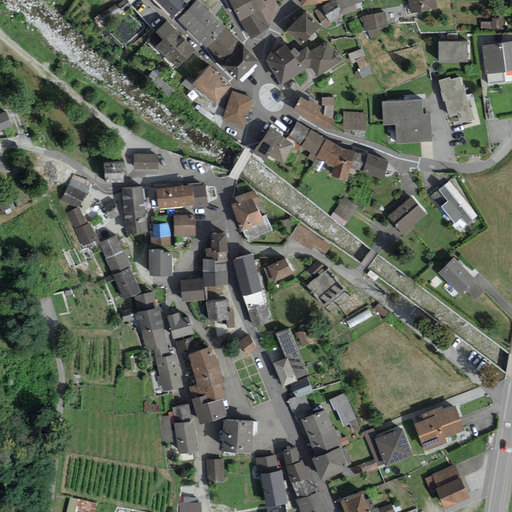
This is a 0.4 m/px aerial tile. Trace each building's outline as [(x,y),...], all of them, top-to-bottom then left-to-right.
[(155,0),(172,17),(189,0),(155,0)] [(241,40),(200,0),(195,0),(179,16),(222,58),(241,40)] [(264,0),(230,0),(251,39),(269,24),(279,8),(274,0),(265,0),(265,1),(264,0)] [(332,0),(314,12),(326,27),(342,15),(357,10),(355,4),(364,0),(332,0)] [(410,0),(413,12),(438,7),(437,0),(410,0)] [(321,24),(305,10),(286,29),(301,43),(321,24)] [(385,11),(361,16),(364,30),(368,29),(371,38),(380,35),(377,28),(388,26),(385,11)] [(492,22),(480,22),(480,29),(504,30),(504,18),(492,17),(492,22)] [(197,48),(168,18),(145,40),(154,49),(156,46),(177,68),(197,48)] [(511,33),(501,34),(501,41),(511,40),(511,33)] [(285,43),(267,59),(281,82),(309,65),(317,77),(342,58),(336,49),(333,49),(328,40),(310,49),(307,45),(295,54),(285,43)] [(468,40),(438,40),(438,60),(468,60),(468,40)] [(511,41),(481,46),(485,72),(511,67),(511,41)] [(259,58),(244,42),(224,62),(239,78),(259,58)] [(232,84),(209,64),(193,83),(215,102),(232,84)] [(450,76),(437,79),(449,124),(475,117),(472,106),(470,106),(464,85),(463,86),(460,75),(451,78),(450,76)] [(233,91),(223,119),(244,126),(254,98),(233,91)] [(307,99),(301,96),(293,109),(331,129),(334,119),(333,118),(334,97),(321,97),(318,103),(309,98),(307,99)] [(423,98),(381,101),(383,124),(396,123),(397,142),(433,139),(431,112),(424,112),(423,98)] [(7,110),(0,112),(0,130),(13,125),(7,110)] [(343,111),(342,127),(365,129),(366,112),(343,111)] [(349,149),(296,121),(287,137),(294,142),(292,145),(298,150),(301,146),(333,166),(332,174),(348,179),(351,168),(384,177),(388,159),(368,152),(367,154),(349,149)] [(287,137),(268,125),(252,151),(264,158),(267,152),(283,162),(292,145),(294,142),(287,137)] [(159,154),(134,153),(134,168),(159,168),(159,154)] [(123,161),(104,162),(105,180),(124,179),(123,161)] [(73,174),(61,199),(77,207),(89,182),(73,174)] [(186,184),(156,188),(159,207),(194,202),(195,207),(209,205),(205,179),(186,181),(186,184)] [(478,216),(450,181),(433,194),(456,222),(462,218),(467,224),(478,216)] [(142,185),(122,188),(127,233),(147,231),(142,185)] [(236,201),(233,203),(243,227),(245,226),(250,238),(272,229),(266,214),(263,214),(258,203),(262,201),(256,186),(234,195),(236,201)] [(359,206),(344,196),(331,215),(345,225),(359,206)] [(412,196),(389,216),(402,232),(425,212),(412,196)] [(80,207),(67,213),(82,246),(97,238),(90,222),(87,223),(80,207)] [(195,214),(175,214),(175,234),(195,234),(195,214)] [(331,244),(296,222),(288,236),(311,250),(314,246),(325,253),(331,244)] [(170,223),(153,224),(153,237),(170,236),(170,223)] [(203,278),(181,280),(183,300),(205,299),(204,285),(227,283),(226,261),(228,261),(226,232),(212,231),(211,248),(207,248),(205,258),(203,258),(203,278)] [(116,235),(98,243),(123,298),(141,290),(116,235)] [(164,248),(149,248),(149,273),(172,273),(172,251),(164,251),(164,248)] [(252,254),(234,259),(253,328),(271,323),(252,254)] [(285,256),(263,267),(271,281),(292,271),(285,256)] [(459,258),(444,272),(464,294),(479,280),(459,258)] [(325,266),(316,260),(308,267),(315,275),(325,266)] [(154,290),(135,295),(136,307),(121,310),(123,322),(139,319),(146,349),(153,348),(162,390),(182,385),(175,352),(172,353),(159,305),(158,306),(154,290)] [(226,299),(206,301),(208,321),(226,319),(227,327),(235,326),(233,310),(228,311),(226,299)] [(370,310),(349,320),(352,326),(373,317),(370,310)] [(178,312),(167,315),(173,337),(194,331),(189,314),(179,317),(178,312)] [(284,357),(273,362),(282,385),(290,382),(296,396),(289,399),(295,413),(308,407),(303,394),(312,390),(306,376),(298,379),(297,378),(309,373),(290,327),(275,334),(284,357)] [(308,328),(298,333),(304,346),(314,341),(308,328)] [(249,335),(237,343),(246,356),(258,347),(249,335)] [(192,336),(176,341),(179,353),(196,348),(192,336)] [(197,384),(190,387),(194,398),(206,394),(209,401),(222,397),(222,399),(226,398),(221,381),(223,381),(211,345),(189,353),(197,384)] [(342,424),(356,420),(349,393),(335,397),(342,424)] [(194,398),(192,398),(199,422),(227,413),(222,399),(222,397),(209,401),(206,394),(194,398)] [(171,407),(174,428),(173,428),(170,414),(159,416),(163,443),(177,440),(179,451),(197,449),(193,420),(190,420),(188,404),(171,407)] [(424,420),(414,424),(426,450),(448,441),(447,437),(465,429),(455,404),(443,409),(442,406),(422,415),(424,420)] [(326,407),(299,418),(313,454),(311,455),(320,479),(349,468),(340,445),(343,445),(334,424),(332,424),(326,407)] [(253,420),(223,418),(221,448),(251,450),(253,420)] [(373,428),(364,432),(378,466),(384,463),(385,466),(414,454),(402,425),(376,436),(373,428)] [(297,447),(284,450),(287,467),(299,497),(296,498),(301,511),(320,511),(329,509),(322,493),(320,493),(319,490),(318,490),(303,460),(300,461),(297,447)] [(276,454),(256,458),(259,474),(261,473),(266,506),(289,502),(283,467),(278,468),(276,454)] [(223,458),(206,459),(208,481),(225,480),(223,458)] [(431,492),(438,489),(445,506),(468,495),(455,464),(431,474),(432,476),(425,479),(431,492)] [(371,511),(362,491),(340,500),(345,511),(371,511)] [(94,511),(96,504),(77,501),(75,511),(94,511)] [(202,511),(202,502),(179,503),(179,511),(202,511)] [(395,511),(392,503),(378,509),(379,511),(395,511)]
